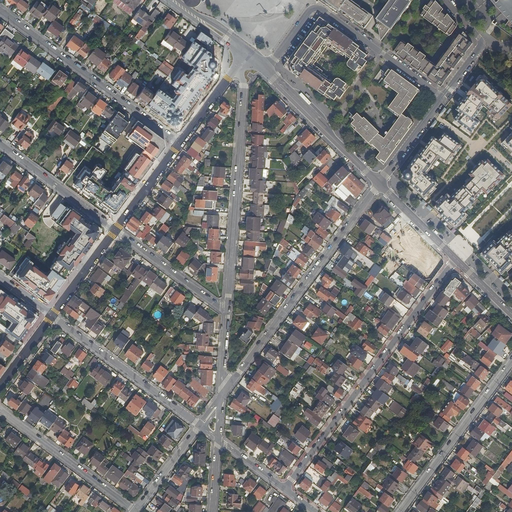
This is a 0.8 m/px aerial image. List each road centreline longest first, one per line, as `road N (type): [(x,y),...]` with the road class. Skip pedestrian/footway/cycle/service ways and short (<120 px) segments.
road 1 (residential): [(285,488),(454,259)]
road 2 (residential): [(221,395),(378,183)]
road 3 (residential): [(235,67),(244,85),(227,311)]
road 4 (residential): [(265,70),(314,7),(443,97)]
road 5 (residential): [(178,143),(0,11)]
road 6 (residential): [(511,361),(399,511)]
road 7 (residential): [(200,425),(52,316)]
road 8 (residential): [(0,410),(136,511)]
road 9 (secondary): [(378,183),(265,70)]
road 10 (residential): [(0,144),(114,230)]
road 11 (residential): [(114,230),(227,311)]
road 12 (residential): [(445,0),(481,41),(443,97)]
